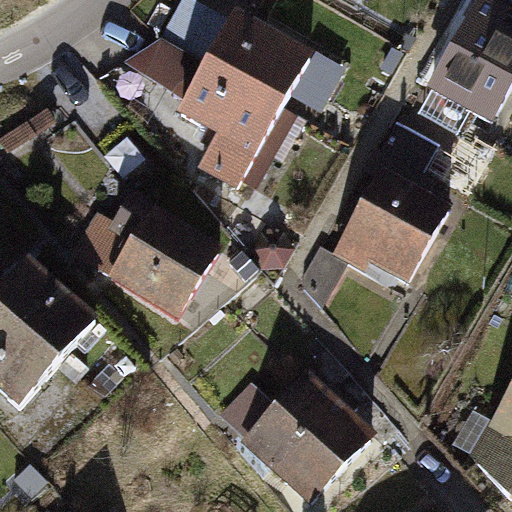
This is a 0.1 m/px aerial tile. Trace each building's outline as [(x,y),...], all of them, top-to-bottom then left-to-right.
[(510,11),(490,0),(477,0),(427,89),(491,126),(511,89),(511,36),(499,30),(510,11)] [(312,58),(234,14),(176,115),(214,136),(195,170),(235,192),(312,58)] [(456,211),(386,169),(333,256),(367,276),(371,269),(408,290),(456,211)] [(231,247),(137,191),(118,222),(103,213),(77,257),(186,323),(231,247)] [(0,293),(0,382),(27,406),(103,321),(32,258),(0,293)] [(247,440),(317,506),(381,439),(312,373),(247,440)] [(511,385),(471,456),(510,497),(511,498),(511,385)]
